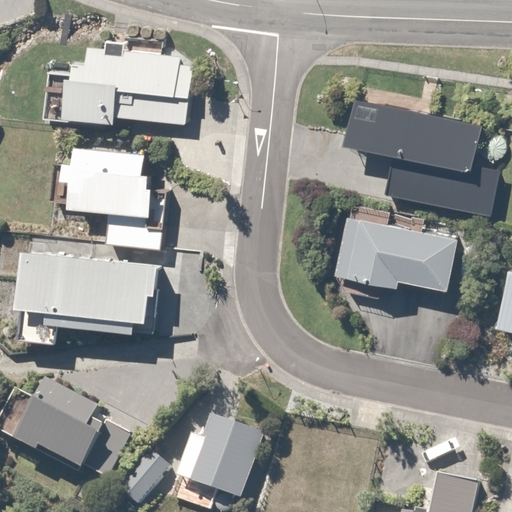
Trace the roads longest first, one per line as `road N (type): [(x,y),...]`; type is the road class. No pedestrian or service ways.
road 1 (residential): [(270,7),(252,278),(265,319),(286,350),(338,375),(511,404)]
road 2 (residential): [(511,20),(270,7)]
